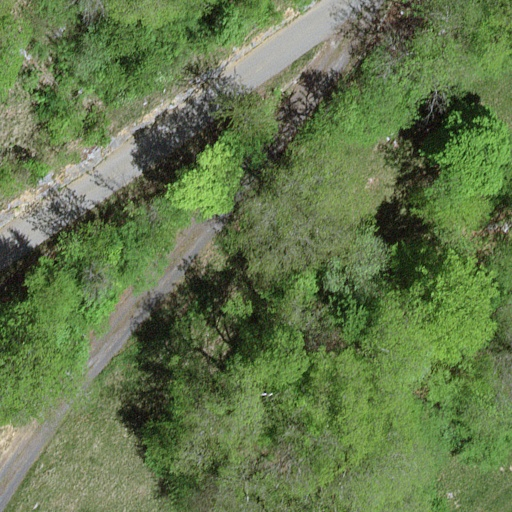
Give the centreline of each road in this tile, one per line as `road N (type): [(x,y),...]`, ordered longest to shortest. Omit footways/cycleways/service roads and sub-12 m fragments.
road 1 (track): [(354,0),(343,146),(42,443),(2,511)]
road 2 (track): [(351,0),(0,248)]
